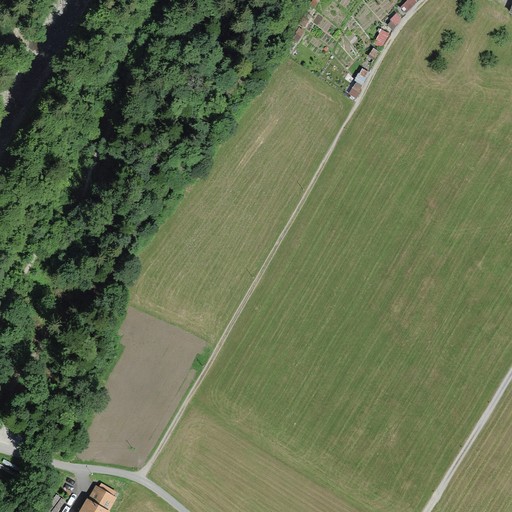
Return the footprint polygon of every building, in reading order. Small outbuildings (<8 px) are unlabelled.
[(318,3),(313,0),(312,0),(310,5),(315,8),(318,3)] [(405,14),(416,3),(413,0),(408,0),(400,9),(405,14)] [(311,16),(306,13),(299,25),(305,28),(311,16)] [(396,26),(391,21),(387,25),(392,30),(396,26)] [(304,32),(299,29),(295,34),(301,37),(304,32)] [(382,49),(389,34),(381,30),(373,45),(382,49)] [(380,52),(373,48),(368,57),(375,61),(380,52)] [(370,73),(362,69),(360,73),(358,72),(353,82),(356,83),(361,86),(363,87),(370,73)] [(358,93),(361,86),(356,83),(352,90),(358,93)] [(352,90),(351,89),(348,95),(356,99),(359,93),(358,93),(352,90)] [(28,436),(16,432),(13,440),(25,445),(28,436)] [(87,501),(86,500),(79,511),(109,511),(117,499),(113,497),(116,492),(101,484),(98,488),(96,487),(87,501)]
